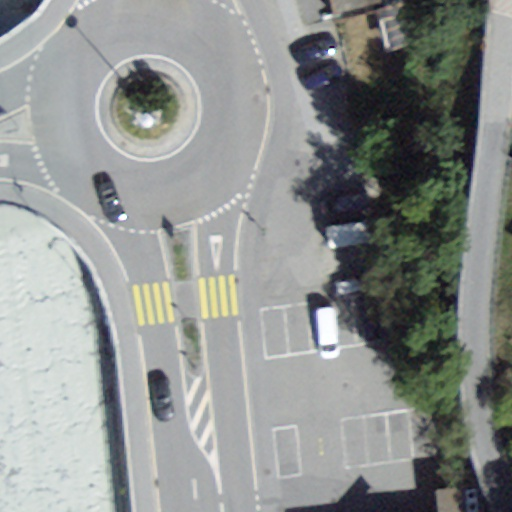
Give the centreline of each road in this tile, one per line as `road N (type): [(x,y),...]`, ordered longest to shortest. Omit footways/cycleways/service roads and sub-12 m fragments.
road 1 (secondary): [(161,192),(200,511)]
road 2 (secondary): [(161,192),(208,166),(229,117),(216,65),(198,44),(147,26)]
road 3 (secondary): [(60,116),(65,139),(93,177),(137,194),(161,192)]
road 4 (secondary): [(147,26),(94,42),(63,88),(60,116)]
